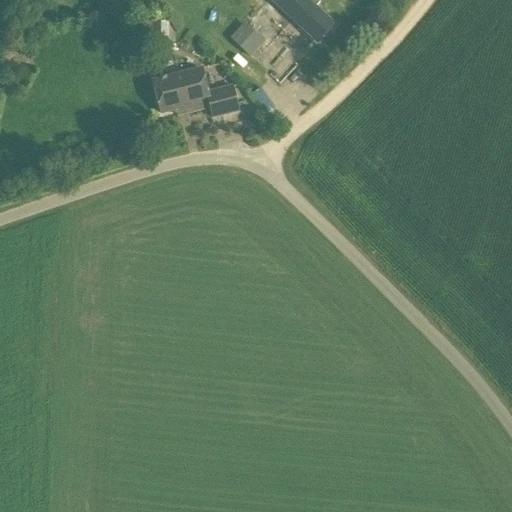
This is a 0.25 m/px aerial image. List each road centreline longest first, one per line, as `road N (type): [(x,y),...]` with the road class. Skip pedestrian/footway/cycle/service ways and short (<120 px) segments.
road 1 (unclassified): [(255,164),(477,385),(511,430)]
road 2 (unclassified): [(0,221),(157,168),(203,159),(255,164)]
road 3 (unclassified): [(255,164),(350,85),(427,0)]
